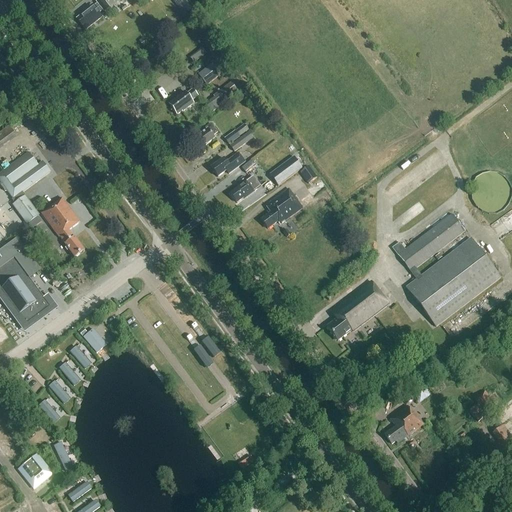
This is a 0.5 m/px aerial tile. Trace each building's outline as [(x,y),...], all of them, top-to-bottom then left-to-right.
[(109,8),(102,0),(98,0),(96,2),(98,4),(93,7),(92,5),(83,11),(85,13),(77,19),(85,30),(102,17),(98,13),(103,9),(104,11),(109,8)] [(184,2),(178,7),(185,16),(191,11),(184,2)] [(143,48),(148,45),(144,39),(139,42),(143,48)] [(206,86),(226,70),(219,60),(198,75),(206,86)] [(224,102),(237,92),(230,84),(217,93),(224,102)] [(197,97),(192,91),(186,95),(184,92),(177,98),(168,105),(176,116),(181,112),(182,113),(193,104),(191,101),(197,97)] [(32,124),(29,119),(19,127),(22,131),(32,124)] [(201,149),(214,140),(212,137),(217,134),(210,125),(204,130),(205,132),(194,140),(201,149)] [(228,146),(239,139),(239,138),(248,131),(244,125),(224,140),(228,146)] [(0,148),(16,137),(8,127),(0,133),(0,148)] [(234,153),(252,140),(248,134),(229,147),(234,153)] [(54,166),(67,156),(62,150),(49,159),(54,166)] [(38,166),(28,153),(0,173),(0,182),(0,183),(0,185),(5,192),(7,193),(13,200),(11,201),(14,204),(12,206),(26,225),(29,223),(38,217),(39,216),(22,193),(50,173),(42,162),(38,166)] [(228,176),(245,163),(239,154),(226,163),(223,159),(210,168),(217,178),(225,172),(228,176)] [(278,188),(302,170),(293,158),(269,176),(278,188)] [(246,175),(255,167),(251,162),(241,169),(246,175)] [(308,185),(316,179),(308,168),(300,174),(308,185)] [(246,181),(229,194),(236,203),(243,198),(244,199),(254,191),(260,187),(253,178),(251,179),(247,182),(246,181)] [(279,225),(301,209),(288,190),(264,207),(269,214),(260,220),(267,230),(277,223),(279,225)] [(73,239),(68,232),(79,223),(62,200),(41,214),(59,238),(60,237),(66,244),(65,245),(74,259),(84,251),(75,238),(73,239)] [(415,269),(464,232),(451,215),(405,251),(399,244),(392,249),(416,281),(406,289),(435,328),(500,279),(470,240),(421,277),(415,269)] [(42,223),(38,217),(29,223),(33,229),(42,223)] [(46,255),(55,249),(48,239),(39,245),(46,255)] [(0,252),(0,289),(20,317),(16,320),(22,328),(55,305),(48,295),(43,299),(41,296),(29,280),(34,276),(41,271),(17,240),(0,252)] [(350,332),(352,334),(388,306),(370,283),(330,314),(335,320),(326,328),(337,342),(350,332)] [(82,338),(96,354),(106,345),(92,329),(82,338)] [(69,353),(85,370),(91,365),(75,347),(69,353)] [(59,369),(75,387),(80,381),(65,364),(59,369)] [(49,387),(64,405),(70,399),(54,382),(49,387)] [(418,404),(428,396),(421,386),(410,393),(418,404)] [(487,418),(495,412),(483,395),(475,401),(478,405),(469,412),(477,423),(486,417),(487,418)] [(40,407),(56,424),(62,419),(46,402),(40,407)] [(397,444),(423,426),(413,413),(412,413),(408,407),(390,421),(395,428),(384,436),(391,445),(396,442),(397,444)] [(503,446),(509,442),(500,428),(494,433),(503,446)] [(68,473),(77,469),(66,442),(57,446),(68,473)] [(33,492),(53,475),(37,455),(17,471),(33,492)] [(243,469),(258,463),(255,456),(240,463),(243,469)] [(91,481),(71,496),(77,503),(96,488),(91,481)]
